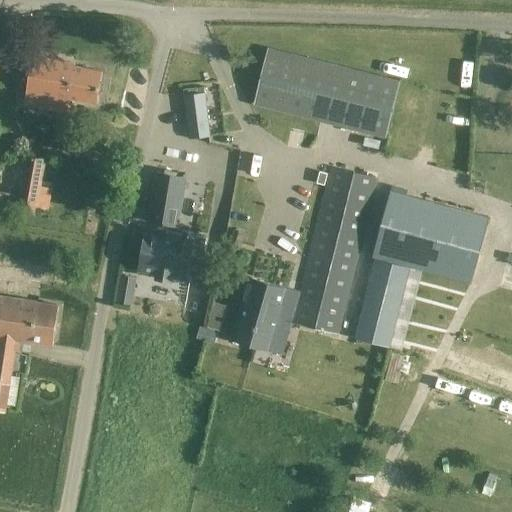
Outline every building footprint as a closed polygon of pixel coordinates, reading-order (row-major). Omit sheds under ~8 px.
[(453,39),(453,57),(472,58),(473,39),(453,39)] [(268,48),(254,104),(319,120),(369,132),(386,136),(400,81),(268,48)] [(29,85),(25,105),(65,112),(67,101),(68,97),(96,102),(101,72),(74,67),(75,63),(34,56),(29,85)] [(204,91),(183,95),(189,139),(210,135),(204,91)] [(0,191),(0,200),(48,210),(52,188),(41,186),(45,160),(26,156),(18,196),(17,196),(0,191)] [(287,288),(282,308),(293,312),(290,322),(339,334),(378,178),(329,166),(298,291),(287,288)] [(186,177),(155,171),(147,221),(178,226),(186,177)] [(391,195),(374,263),(470,286),(487,218),(391,195)] [(227,248),(239,252),(244,232),(232,229),(227,248)] [(146,234),(140,270),(157,273),(172,275),(185,278),(191,242),(146,234)] [(377,265),(357,338),(389,347),(409,274),(377,265)] [(117,295),(129,298),(134,276),(121,274),(117,295)] [(281,308),(282,308),(287,288),(287,289),(248,277),(232,339),(269,349),(281,308)] [(19,340),(51,345),(57,305),(0,296),(0,410),(6,411),(15,352),(17,352),(19,340)] [(200,328),(197,339),(202,340),(205,341),(214,344),(218,331),(201,326),(200,328)] [(510,502),(511,496),(511,485),(501,482),(496,498),(510,502)]
